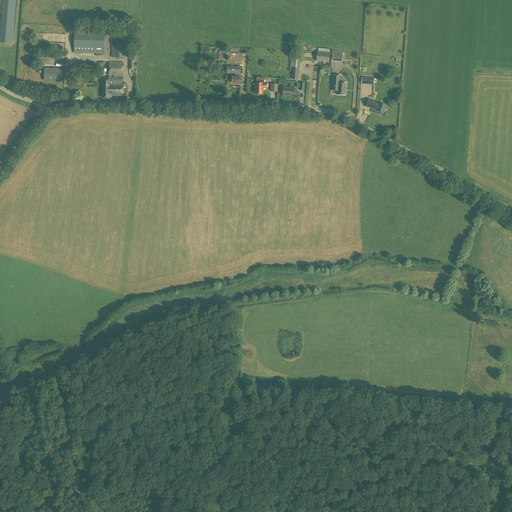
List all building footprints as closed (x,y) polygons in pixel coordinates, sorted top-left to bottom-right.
[(14,0),(2,0),(0,32),(0,43),(11,44),(14,0)] [(104,54),(105,28),(74,28),(74,53),(104,54)] [(124,58),(124,44),(112,43),(111,57),(124,58)] [(329,63),(330,52),(317,51),(316,61),(329,63)] [(123,76),(123,63),(109,62),(109,75),(109,79),(103,79),(103,98),(109,98),(109,94),(112,94),(112,96),(122,96),(122,91),(123,76)] [(240,74),(240,67),(227,66),(226,73),(235,73),(235,77),(232,77),(232,83),(240,83),(240,77),(239,76),(239,74),(240,74)] [(64,81),(64,68),(44,68),(44,81),(64,81)] [(345,95),(346,82),(340,82),(340,75),(333,75),(332,91),(337,91),(337,95),(345,95)] [(267,88),(267,84),(264,83),(264,78),(257,77),(256,94),(262,94),(262,88),(267,88)] [(294,96),(294,88),(283,87),(283,96),(294,96)] [(379,103),(368,99),(366,106),(377,110),(377,111),(379,112),(380,112),(383,113),(385,110),(386,110),(387,107),(387,106),(386,106),(386,105),(379,103)]
